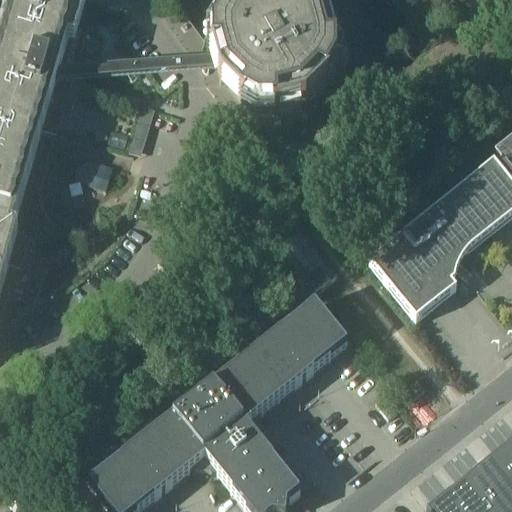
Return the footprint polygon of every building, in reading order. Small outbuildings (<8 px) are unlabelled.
[(0,295),(8,269),(10,269),(20,272),(30,240),(12,235),(41,135),(52,138),(70,78),(59,74),(81,1),(77,0),(14,0),(6,29),(0,27),(0,295)] [(211,55),(214,66),(215,71),(216,75),(219,87),(243,111),(245,108),(258,115),(272,115),(272,119),(305,110),(305,109),(329,86),(326,84),(333,71),(333,57),(336,57),(328,24),(327,24),(304,0),(302,3),(296,0),(247,0),(242,1),(242,2),(218,25),(221,27),(214,40),(214,55),(211,55)] [(128,139),(111,134),(107,147),(124,152),(128,139)] [(511,143),(494,158),(495,158),(504,170),(511,180),(511,143)] [(368,269),(415,328),(456,296),(432,266),(447,253),(448,254),(450,256),(451,257),(453,258),(454,258),(458,259),(461,259),(465,259),(468,258),(470,257),(511,222),(511,180),(504,170),(498,175),(493,169),(368,269)] [(111,176),(92,170),(87,189),(106,195),(111,176)] [(289,237),(283,241),(309,278),(306,280),(316,293),(327,285),(318,272),(315,273),(289,237)] [(314,310),(87,491),(103,511),(145,511),(193,474),(194,473),(205,464),(208,468),(206,478),(216,479),(242,511),(287,511),(287,509),(300,499),(299,498),(259,448),(258,447),(257,446),(259,437),(248,435),(246,432),(256,424),(257,423),(346,352),(347,351),(314,310)] [(416,384),(404,393),(413,404),(424,395),(416,384)] [(397,416),(384,400),(375,408),(388,424),(397,416)] [(511,511),(511,445),(428,511),(511,511)]
